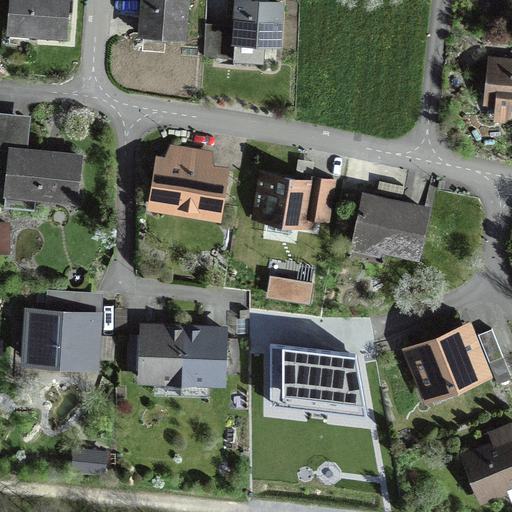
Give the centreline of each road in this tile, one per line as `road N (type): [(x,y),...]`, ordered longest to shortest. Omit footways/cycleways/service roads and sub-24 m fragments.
road 1 (residential): [(100,0),(90,100),(511,178)]
road 2 (track): [(249,511),(0,491)]
